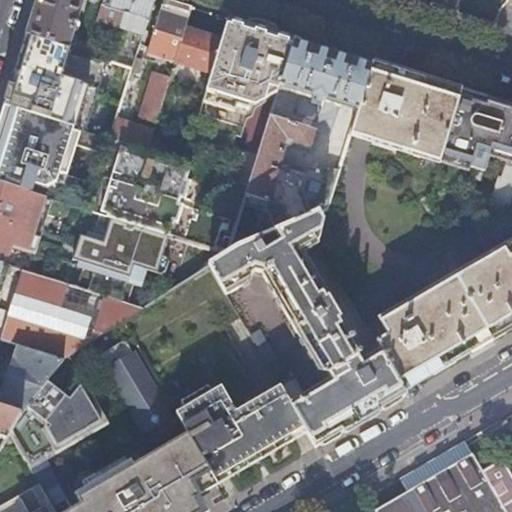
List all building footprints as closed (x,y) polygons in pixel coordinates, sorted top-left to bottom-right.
[(35,0),(34,6),(25,35),(78,51),(78,52),(81,40),(72,38),(83,0),(88,0),(88,2),(101,6),(96,20),(120,28),(123,19),(126,20),(113,63),(132,69),(133,67),(135,60),(154,0),(35,0)] [(178,4),(165,0),(163,0),(146,55),(174,64),(185,28),(191,8),(178,4)] [(246,22),(245,25),(277,35),(278,32),(278,30),(278,29),(277,27),(276,26),(275,26),(252,19),(251,18),(249,19),(248,19),(247,20),(246,22)] [(183,163),(160,235),(168,238),(225,256),(227,255),(256,162),(226,152),(232,134),(240,137),(246,119),(256,114),(259,105),(268,101),(269,97),(278,93),(295,40),(286,38),(277,35),(245,25),(228,20),(222,39),(210,75),(187,150),(183,163)] [(185,28),(174,64),(170,76),(177,78),(181,66),(210,75),(222,39),(185,28)] [(9,87),(3,106),(36,117),(76,129),(85,132),(108,61),(106,60),(105,60),(95,57),(83,53),(78,52),(78,51),(25,35),(14,71),(9,87)] [(256,162),(227,255),(235,251),(258,241),(274,234),(318,214),(327,210),(337,177),(339,170),(279,166),(285,147),(293,143),(310,149),(315,132),(303,128),(306,120),(307,118),(292,114),(299,94),(322,102),(322,104),(323,105),(327,106),(324,115),(320,114),(317,124),(315,131),(326,136),(330,133),(339,107),(357,113),(371,64),(355,59),(295,40),(278,93),(256,162)] [(95,57),(105,60),(108,53),(98,50),(95,57)] [(135,60),(133,67),(140,69),(142,62),(135,60)] [(399,73),(371,64),(357,113),(339,170),(337,177),(428,205),(439,168),(440,169),(441,165),(443,159),(463,93),(399,73)] [(141,119),(156,123),(169,81),(154,76),(141,119)] [(470,169),(484,173),(488,158),(490,151),(511,157),(511,107),(499,104),(463,93),(443,159),(471,167),(470,169)] [(85,132),(76,129),(36,117),(3,106),(0,115),(0,184),(45,199),(51,201),(100,216),(111,219),(160,235),(183,163),(147,152),(110,140),(85,132)] [(116,120),(110,140),(147,152),(151,139),(153,131),(116,120)] [(303,128),(315,132),(315,131),(317,124),(306,120),(303,128)] [(147,152),(183,163),(187,150),(151,139),(147,152)] [(511,157),(490,151),(488,158),(508,164),(511,164),(511,157)] [(470,169),(471,167),(443,159),(441,165),(469,173),(470,169)] [(499,178),(487,217),(507,219),(507,217),(511,201),(511,164),(508,164),(503,179),(499,178)] [(0,264),(5,266),(11,248),(34,256),(39,240),(32,238),(45,199),(0,184),(0,264)] [(51,201),(45,199),(32,238),(39,240),(51,201)] [(225,256),(210,266),(208,267),(226,297),(249,284),(251,276),(255,274),(262,276),(319,371),(328,374),(331,381),(303,397),(299,390),(292,394),(296,402),(289,405),(303,428),(307,435),(315,449),(339,434),(346,431),(381,410),(405,396),(403,392),(379,352),(361,363),(358,356),(359,350),(302,254),(316,246),(323,225),(318,214),(274,234),(279,241),(263,251),(258,241),(235,251),(227,255),(225,256)] [(111,219),(100,216),(94,234),(104,238),(111,219)] [(86,238),(80,236),(72,260),(77,262),(75,267),(82,269),(92,273),(86,291),(119,302),(125,284),(131,286),(140,289),(141,283),(145,274),(146,271),(159,276),(164,273),(167,263),(165,259),(162,257),(168,238),(160,235),(111,219),(104,238),(94,234),(87,232),(86,238)] [(375,345),(379,352),(403,392),(467,354),(491,340),(511,327),(511,246),(378,325),(386,338),(375,345)] [(5,266),(0,264),(0,342),(18,348),(61,362),(121,324),(143,309),(125,303),(119,302),(86,291),(76,288),(33,275),(5,266)] [(92,273),(82,269),(76,288),(86,291),(92,273)] [(151,277),(145,274),(141,283),(149,286),(151,277)] [(131,286),(125,284),(119,302),(125,303),(131,286)] [(130,339),(100,356),(144,432),(174,415),(130,339)] [(491,340),(467,354),(470,358),(493,344),(491,340)] [(493,344),(470,358),(471,361),(495,347),(493,344)] [(18,348),(0,400),(0,409),(19,416),(46,381),(61,362),(18,348)] [(51,445),(55,453),(108,422),(83,381),(62,393),(46,381),(19,416),(9,433),(25,460),(51,445)] [(174,414),(187,436),(213,480),(287,437),(303,428),(289,405),(280,389),(264,398),(238,413),(223,386),(174,414)] [(0,438),(4,440),(9,433),(19,416),(0,409),(0,438)] [(213,480),(217,487),(307,435),(303,428),(287,437),(213,480)] [(187,436),(134,467),(136,470),(152,497),(151,498),(158,511),(198,511),(192,501),(201,496),(217,487),(213,480),(187,436)] [(511,511),(511,477),(501,460),(481,472),(479,468),(483,466),(484,463),(483,460),(481,458),(478,457),(474,458),(464,442),(399,480),(406,493),(375,511),(511,511)] [(82,483),(85,488),(127,463),(124,458),(82,483)] [(78,508),(80,511),(158,511),(151,498),(152,497),(136,470),(134,467),(133,467),(130,462),(127,463),(85,488),(88,493),(77,500),(81,506),(78,508)] [(41,507),(49,503),(37,482),(29,487),(41,507)] [(54,511),(49,503),(41,507),(32,511),(27,511),(17,494),(0,503),(0,511),(54,511)]
